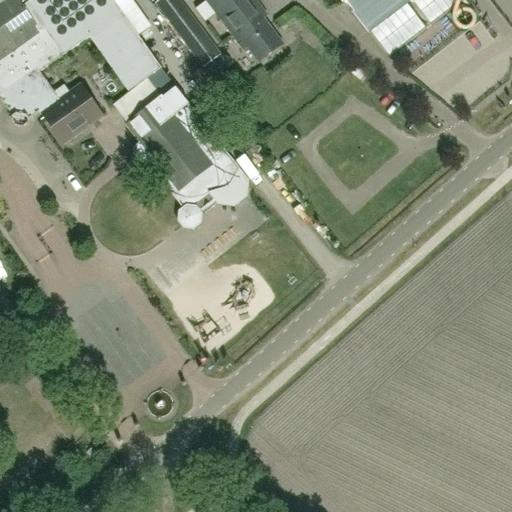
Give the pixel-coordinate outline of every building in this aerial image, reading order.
[(102,116),(101,115),(81,87),(60,102),(40,73),(64,56),(90,37),(128,92),(161,69),(113,0),(0,0),(0,97),(13,116),(12,121),(28,124),(28,119),(40,111),(63,144),(102,116)] [(206,73),(223,60),(178,0),(169,0),(158,8),(206,73)] [(238,25),(248,18),(246,14),(250,11),(253,14),(261,8),(255,0),(204,0),(228,32),(238,25)] [(448,13),(464,0),(345,0),(355,13),(354,14),(369,33),(370,32),(389,58),(409,43),(409,44),(449,14),(448,13)] [(248,18),(238,25),(228,32),(231,35),(246,55),(251,51),(259,63),(283,44),(263,18),(267,15),(261,8),(253,14),(250,11),(246,14),(248,18)] [(471,49),(496,79),(504,72),(479,42),(471,49)] [(471,97),(487,84),(462,54),(446,67),(471,97)] [(248,198),(250,182),(177,88),(165,98),(163,96),(162,97),(148,79),(113,106),(127,124),(126,124),(141,142),(134,148),(132,164),(148,166),(181,209),(178,212),(177,222),(183,230),(194,231),(202,225),(203,215),(200,211),(214,200),(219,206),(235,208),(248,198)] [(269,141),(294,170),(305,160),(279,131),(269,141)] [(337,226),(348,217),(318,179),(306,188),(337,226)] [(359,206),(352,212),(363,225),(370,219),(359,206)] [(190,269),(197,257),(187,250),(179,261),(190,269)] [(0,282),(13,278),(8,260),(0,262),(0,282)] [(165,286),(181,281),(176,266),(160,270),(165,286)] [(18,317),(18,296),(0,296),(1,317),(18,317)] [(32,347),(8,360),(16,374),(40,361),(32,347)] [(44,386),(31,396),(40,407),(53,396),(44,386)] [(76,412),(59,422),(68,439),(85,429),(76,412)]
